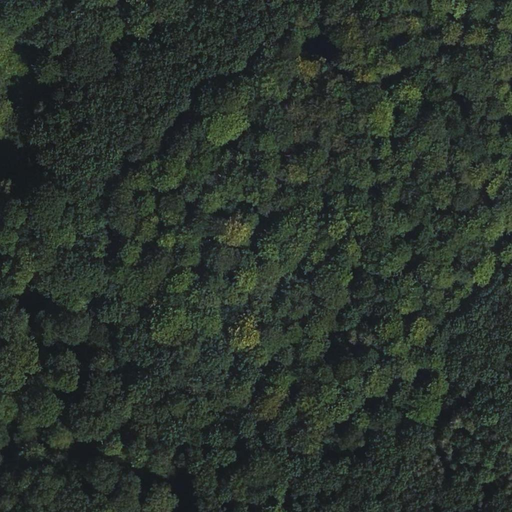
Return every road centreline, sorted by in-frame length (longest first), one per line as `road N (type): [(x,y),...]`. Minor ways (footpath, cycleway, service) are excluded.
road 1 (track): [(199,511),(0,89)]
road 2 (unknown): [(511,350),(342,511)]
